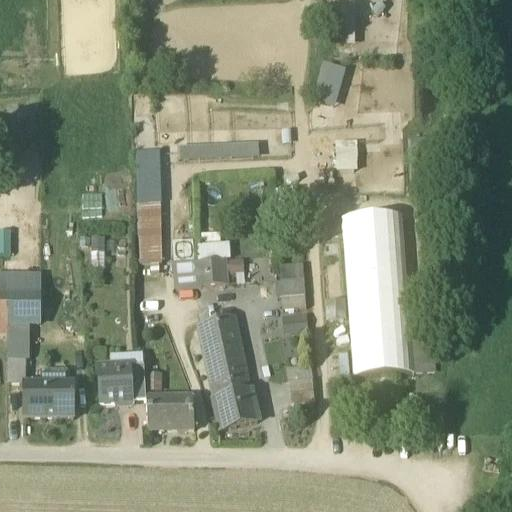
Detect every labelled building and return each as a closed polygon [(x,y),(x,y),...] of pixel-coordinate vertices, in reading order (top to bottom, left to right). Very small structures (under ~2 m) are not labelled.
[(335,12),(336,45),(355,44),(354,12),(335,12)] [(324,64),(311,101),(334,108),(346,71),(324,64)] [(431,137),(410,139),(411,159),(432,157),(431,137)] [(356,142),(335,144),(336,172),(358,170),(356,142)] [(177,148),(178,162),(259,159),(259,145),(233,146),(212,146),(190,147),(177,148)] [(136,157),(138,208),(159,207),(158,164),(158,157),(136,157)] [(278,191),(279,221),(300,220),(298,190),(278,191)] [(160,207),(159,207),(138,208),(140,267),(161,266),(160,207)] [(369,215),(339,217),(341,241),(345,302),(346,320),(350,378),(382,375),(414,373),(408,293),(402,213),(369,215)] [(221,244),(221,234),(202,234),(202,244),(221,244)] [(173,244),(175,266),(196,264),(194,242),(173,244)] [(197,248),(198,264),(225,262),(230,261),(229,245),(197,248)] [(225,262),(226,276),(243,274),(242,260),(230,261),(225,262)] [(196,264),(198,290),(227,287),(226,276),(225,262),(198,264),(196,264)] [(172,266),(174,292),(198,290),(196,264),(175,266),(172,266)] [(278,269),(279,283),(302,281),(301,267),(278,269)] [(243,274),(226,276),(227,287),(244,286),(243,274)] [(38,280),(0,279),(0,296),(7,297),(39,297),(38,280)] [(280,301),(304,299),(302,281),(279,283),(274,283),(276,301),(280,301)] [(414,373),(436,372),(430,291),(408,293),(414,373)] [(7,297),(7,325),(7,336),(23,336),(23,325),(28,325),(39,325),(39,297),(7,297)] [(280,301),(281,313),(305,311),(304,299),(280,301)] [(325,303),(326,322),(346,320),(345,302),(325,303)] [(309,332),(307,316),(283,319),(285,335),(309,332)] [(196,330),(210,390),(247,381),(234,322),(196,330)] [(22,386),(28,386),(28,325),(23,325),(23,336),(7,336),(7,355),(7,386),(22,386)] [(129,370),(131,406),(145,405),(145,401),(145,400),(143,369),(129,370)] [(97,371),(99,407),(131,406),(129,370),(97,371)] [(163,393),(161,375),(150,376),(151,394),(163,393)] [(250,394),(247,381),(210,390),(213,404),(214,403),(221,434),(257,426),(250,394)] [(288,384),(290,407),(314,405),(311,382),(288,384)] [(22,420),(74,420),(74,386),(28,386),(22,386),(22,420)] [(145,405),(147,433),(194,430),(192,398),(145,401),(145,405)] [(394,427),(424,427),(424,406),(394,406),(394,427)]
